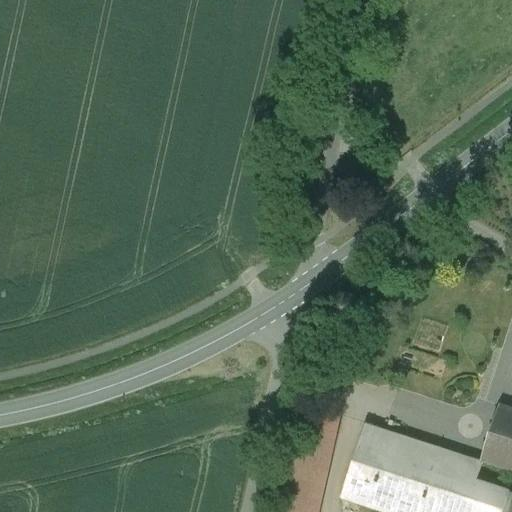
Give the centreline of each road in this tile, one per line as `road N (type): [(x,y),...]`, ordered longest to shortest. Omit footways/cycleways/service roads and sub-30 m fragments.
road 1 (tertiary): [(268,313),(148,374),(0,416)]
road 2 (unclassified): [(364,0),(318,214),(317,237),(332,269)]
road 3 (tertiary): [(511,131),(332,269)]
road 4 (unclassified): [(268,313),(281,365),(248,511)]
